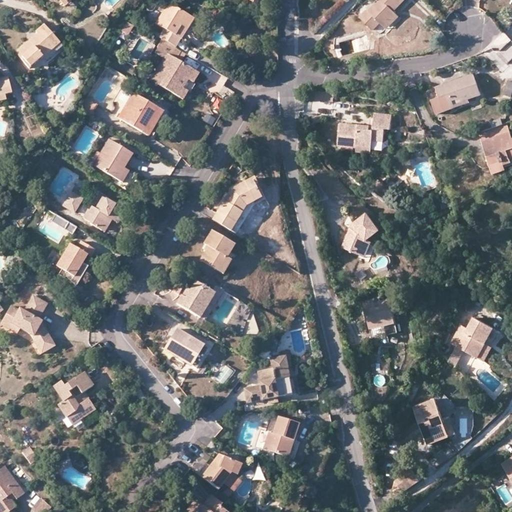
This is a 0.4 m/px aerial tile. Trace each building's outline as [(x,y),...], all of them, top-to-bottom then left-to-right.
[(379,23),(382,25),(394,12),(393,10),(400,3),(402,0),(376,0),(367,10),(366,9),(360,16),(372,29),(379,23)] [(157,37),(175,48),(177,43),(180,39),(173,35),(180,24),(187,28),(193,17),(167,2),(154,23),(162,29),(157,37)] [(394,12),(382,25),(386,29),(398,16),(394,12)] [(173,35),(180,39),(187,28),(180,24),(173,35)] [(36,33),(38,35),(41,38),(36,43),(31,47),(28,44),(16,54),(30,70),(60,44),(44,26),(36,33)] [(41,38),(38,35),(28,44),(31,47),(36,43),(41,38)] [(511,55),(511,40),(509,38),(495,51),(506,62),(511,55)] [(174,58),(179,50),(175,48),(162,40),(154,52),(166,60),(169,55),(174,58)] [(181,63),(187,55),(179,50),(174,58),(181,63)] [(182,88),(193,70),(187,66),(181,63),(174,58),(169,55),(166,60),(163,66),(169,70),(159,86),(179,98),(184,89),(182,88)] [(169,70),(163,66),(153,82),(159,86),(169,70)] [(181,99),(197,73),(193,70),(182,88),(184,89),(179,98),(181,99)] [(444,111),(455,107),(454,103),(468,98),(480,94),(473,73),(450,81),(435,86),(439,95),(444,111)] [(0,98),(7,97),(6,92),(12,90),(8,75),(0,77),(0,98)] [(511,94),(511,81),(508,80),(503,93),(511,96),(511,94)] [(334,94),(318,91),(316,99),(333,102),(334,94)] [(141,133),(156,107),(133,93),(123,111),(127,113),(122,122),(133,128),(141,133)] [(444,111),(439,95),(432,98),(437,113),(444,111)] [(77,109),(89,116),(96,104),(85,97),(77,109)] [(454,103),(455,107),(469,102),(468,98),(454,103)] [(163,111),(156,107),(141,133),(147,136),(163,111)] [(212,126),(216,120),(206,115),(203,122),(212,126)] [(352,126),(342,125),(339,148),(359,150),(359,147),(373,148),(373,142),(385,143),(386,130),(391,131),(393,117),(375,115),(374,128),(352,126)] [(482,140),(509,131),(506,122),(479,131),(482,140)] [(509,131),(482,140),(484,148),(490,165),(502,161),(503,165),(511,162),(509,158),(511,157),(511,137),(511,138),(509,131)] [(108,141),(100,155),(102,156),(95,166),(119,181),(126,170),(124,169),(128,160),(132,154),(108,141)] [(102,156),(100,155),(93,165),(95,166),(102,156)] [(129,172),(126,170),(119,181),(122,183),(129,172)] [(217,215),(213,221),(230,232),(248,202),(254,199),(255,200),(265,195),(255,176),(231,190),(217,215)] [(435,181),(422,187),(423,192),(436,186),(435,181)] [(81,199),(71,192),(63,205),(73,211),(81,199)] [(230,232),(236,235),(255,205),(267,198),(265,195),(255,200),(254,199),(248,202),(230,232)] [(109,217),(112,219),(117,222),(122,215),(121,214),(124,207),(116,202),(114,204),(102,197),(95,209),(91,206),(89,210),(87,209),(82,217),(90,222),(89,223),(95,226),(101,229),(109,217)] [(78,229),(57,216),(53,223),(74,236),(78,229)] [(371,216),(354,225),(355,228),(354,229),(350,234),(343,248),(359,257),(366,244),(381,236),(371,216)] [(104,231),(112,219),(109,217),(101,229),(104,231)] [(234,245),(212,232),(208,238),(204,245),(208,247),(200,261),(223,275),(231,261),(227,258),(234,245)] [(87,256),(90,258),(95,250),(89,247),(81,242),(77,249),(70,245),(57,267),(60,269),(74,277),(80,268),(83,263),(87,256)] [(372,247),(366,244),(359,257),(364,260),(372,247)] [(23,260),(16,257),(13,265),(20,267),(23,260)] [(80,268),(74,277),(60,269),(58,274),(64,278),(65,275),(76,286),(85,270),(80,268)] [(362,282),(369,278),(362,268),(356,273),(362,282)] [(186,282),(178,277),(170,290),(178,296),(186,282)] [(186,298),(182,296),(179,301),(177,304),(200,319),(216,294),(197,282),(191,291),(186,298)] [(187,288),(182,296),(186,298),(191,291),(187,288)] [(216,294),(200,319),(204,321),(219,296),(216,294)] [(374,299),(365,302),(371,328),(373,327),(395,322),(390,299),(375,302),(374,299)] [(10,309),(1,320),(8,326),(7,328),(14,333),(16,331),(29,341),(40,358),(52,349),(48,343),(43,341),(40,337),(42,335),(38,328),(35,325),(41,317),(45,311),(32,301),(21,315),(18,313),(16,315),(10,309)] [(296,317),(291,314),(284,322),(289,326),(296,317)] [(8,326),(1,320),(0,321),(0,327),(12,336),(14,333),(7,328),(8,326)] [(483,346),(492,330),(475,320),(469,331),(460,327),(451,345),(456,347),(462,351),(477,360),(485,347),(483,346)] [(172,354),(179,358),(181,355),(195,363),(205,346),(177,329),(165,350),(172,354)] [(494,331),(492,330),(483,346),(485,347),(494,331)] [(181,355),(179,358),(196,368),(209,348),(205,346),(195,363),(181,355)] [(462,351),(456,347),(447,362),(454,366),(462,351)] [(492,351),(485,347),(477,360),(484,363),(492,351)] [(280,354),(281,358),(284,357),(287,373),(292,372),(289,353),(280,354)] [(262,385),(259,386),(243,389),(244,396),(245,402),(276,397),(273,381),(282,379),(288,378),(287,373),(284,357),(281,358),(269,359),(271,370),(260,372),(262,385)] [(80,392),(84,390),(93,384),(84,371),(65,384),(61,380),(53,385),(63,399),(58,403),(67,416),(75,410),(80,417),(95,407),(89,397),(85,399),(83,396),(80,392)] [(273,381),(276,397),(284,396),(282,379),(273,381)] [(89,397),(84,390),(80,392),(83,396),(85,399),(89,397)] [(431,441),(449,434),(442,416),(434,397),(413,406),(428,442),(431,441)] [(75,410),(67,416),(72,423),(80,417),(75,410)] [(442,416),(449,434),(455,432),(448,413),(442,416)] [(273,434),(268,433),(263,450),(290,459),(296,442),(294,441),(299,424),(278,418),(276,425),(273,434)] [(28,446),(22,450),(30,462),(36,457),(28,446)] [(223,483),(231,473),(237,475),(242,465),(219,456),(213,463),(202,478),(217,490),(223,483)] [(511,457),(502,465),(511,480),(511,457)] [(0,511),(6,511),(12,508),(16,505),(14,502),(12,499),(8,494),(12,492),(16,496),(17,498),(25,492),(4,464),(0,467),(0,511)] [(395,480),(402,490),(419,479),(412,468),(395,480)] [(237,475),(231,473),(223,483),(234,491),(241,481),(236,477),(237,475)] [(204,507),(196,500),(186,511),(227,511),(221,507),(222,504),(213,496),(208,502),(204,507)] [(42,497),(34,504),(40,511),(46,511),(51,508),(42,497)]
